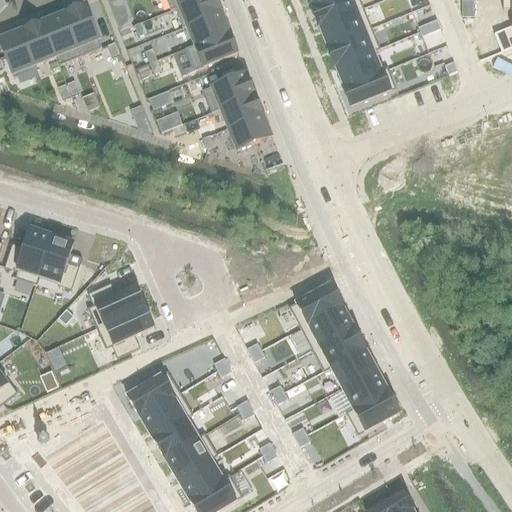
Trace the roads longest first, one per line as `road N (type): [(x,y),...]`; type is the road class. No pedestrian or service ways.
road 1 (track): [(332,241),(0,136)]
road 2 (tertiary): [(454,404),(329,162)]
road 3 (residential): [(329,162),(511,89)]
road 4 (tertiary): [(329,162),(264,0)]
road 5 (residential): [(141,233),(208,258),(226,296),(180,317)]
road 6 (residential): [(279,511),(409,431)]
road 7 (residential): [(141,233),(0,192)]
